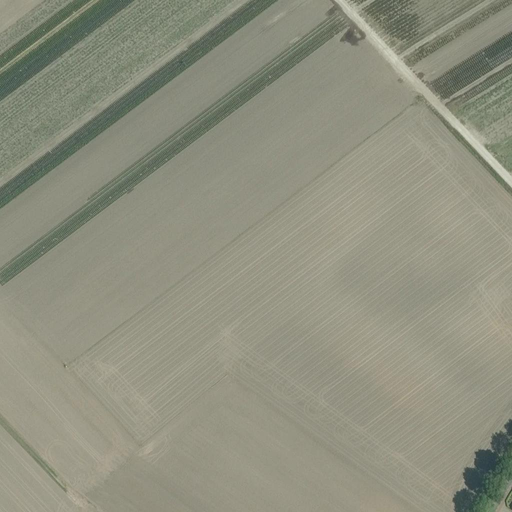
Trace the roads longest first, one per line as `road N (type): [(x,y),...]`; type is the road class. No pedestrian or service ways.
road 1 (track): [(93,511),(0,413),(0,29),(38,0)]
road 2 (track): [(511,184),(336,0)]
